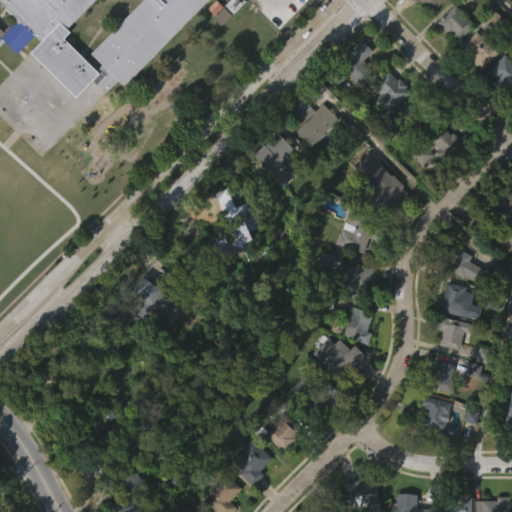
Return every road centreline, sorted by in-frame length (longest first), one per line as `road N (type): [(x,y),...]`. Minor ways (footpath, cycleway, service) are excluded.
road 1 (tertiary): [(0,358),(366,2)]
road 2 (tertiary): [(339,0),(0,337)]
road 3 (residential): [(269,511),(384,395),(406,332),(403,278),(413,244),(509,142)]
road 4 (residential): [(366,2),(511,145)]
road 5 (residential): [(357,426),(383,450),(418,462),(511,464)]
